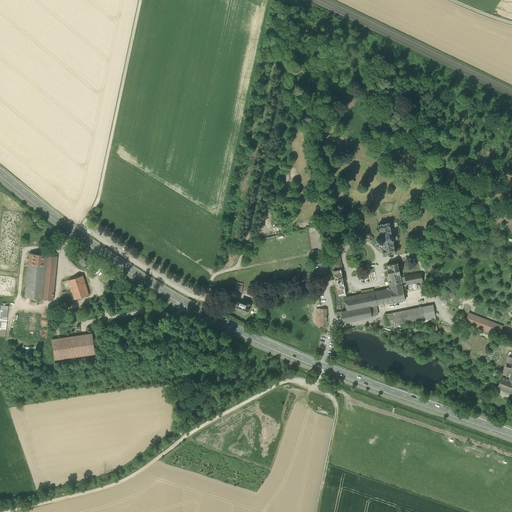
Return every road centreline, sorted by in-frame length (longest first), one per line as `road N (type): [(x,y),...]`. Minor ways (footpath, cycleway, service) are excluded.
road 1 (tertiary): [(511,433),(323,366),(211,316),(77,234),(0,171)]
road 2 (track): [(321,372),(316,385),(285,380),(121,479),(1,511)]
road 3 (track): [(82,226),(97,200),(140,0)]
road 4 (track): [(185,302),(177,313),(112,316),(101,296),(66,308),(56,298)]
road 5 (track): [(316,385),(336,401),(316,511)]
road 6 (track): [(200,298),(219,271),(319,251)]
